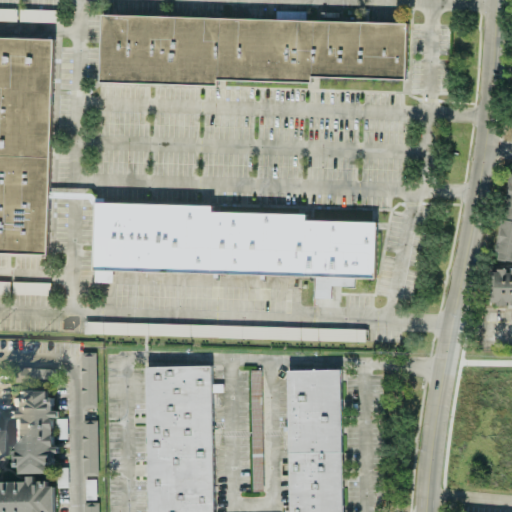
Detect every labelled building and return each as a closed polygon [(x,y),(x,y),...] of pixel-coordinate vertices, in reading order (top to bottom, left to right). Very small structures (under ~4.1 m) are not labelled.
[(16,9),(0,8),(0,21),(16,22),(16,9)] [(61,10),(19,9),(18,22),(60,23),(61,10)] [(405,79),(407,22),(101,16),(100,83),(217,85),(217,80),(311,83),(312,77),(405,79)] [(53,39),(0,37),(0,253),(48,254),(53,39)] [(511,261),(511,166),(509,166),(494,259),(511,261)] [(315,276),(314,298),(331,299),(331,286),(354,287),(354,278),(375,279),(376,222),(306,221),(306,214),(211,212),(211,206),(95,203),(93,282),(112,283),(112,272),(315,276)] [(492,305),(511,305),(511,270),(492,270),(492,305)] [(9,282),(0,281),(0,293),(9,294),(9,282)] [(12,294),(49,295),(49,283),(12,282),(12,294)] [(364,341),(365,329),(251,327),(251,339),(364,341)] [(96,353),(81,352),(80,406),(96,407),(96,353)] [(147,366),(150,511),(342,511),(339,368),(287,369),(289,511),(212,511),(210,364),(147,366)] [(56,368),(14,369),(14,382),(57,381),(56,368)] [(50,473),(54,457),(54,453),(59,453),(59,447),(54,445),(53,429),(58,411),(53,409),(53,399),(48,397),(48,391),(18,391),(13,410),(13,411),(8,411),(8,418),(13,419),(13,434),(8,453),(13,455),(14,468),(34,473),(50,473)] [(54,419),(54,438),(66,439),(66,419),(54,419)] [(98,476),(96,420),(81,420),(82,476),(98,476)] [(96,499),(95,479),(85,480),(85,500),(96,499)] [(0,511),(54,511),(54,483),(34,483),(34,480),(0,480),(0,511)] [(98,511),(98,503),(83,503),(82,511),(98,511)]
